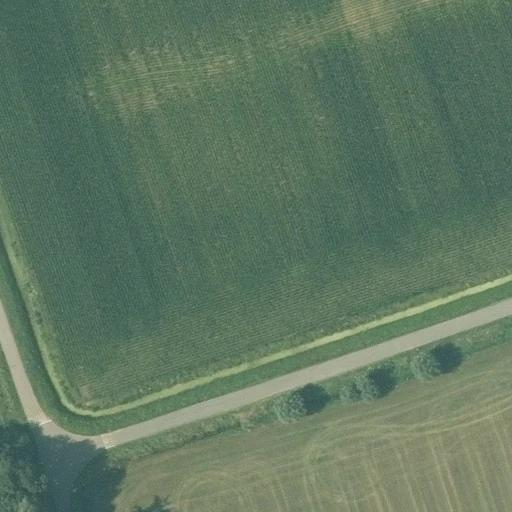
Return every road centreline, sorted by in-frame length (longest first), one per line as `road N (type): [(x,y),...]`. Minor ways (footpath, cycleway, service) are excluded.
road 1 (unclassified): [(511,306),(49,462)]
road 2 (unclassified): [(49,462),(0,318)]
